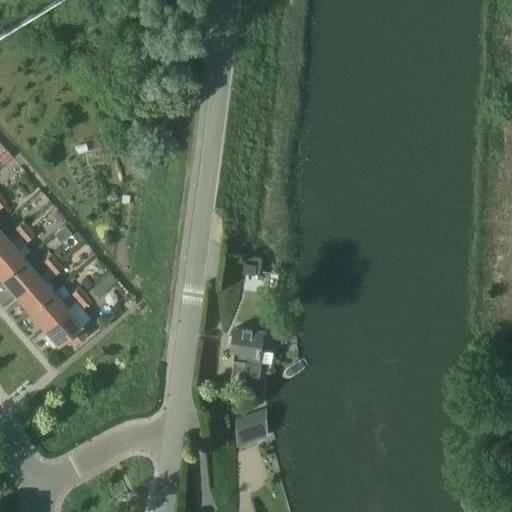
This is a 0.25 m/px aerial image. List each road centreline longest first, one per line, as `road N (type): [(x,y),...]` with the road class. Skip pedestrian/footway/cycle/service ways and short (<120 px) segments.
road 1 (tertiary): [(169,441),(221,0)]
road 2 (residential): [(41,488),(121,447),(169,441)]
